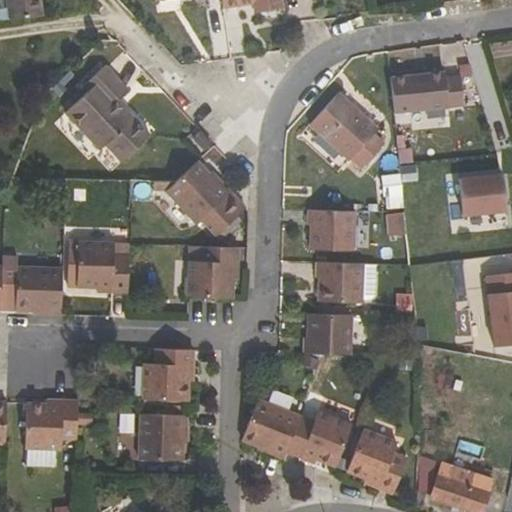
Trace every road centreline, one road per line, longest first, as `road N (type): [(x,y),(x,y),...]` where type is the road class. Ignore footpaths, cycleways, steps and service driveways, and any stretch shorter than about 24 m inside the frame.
road 1 (residential): [(511,20),(354,45),(304,73),(276,120),(255,325)]
road 2 (residential): [(0,341),(255,325)]
